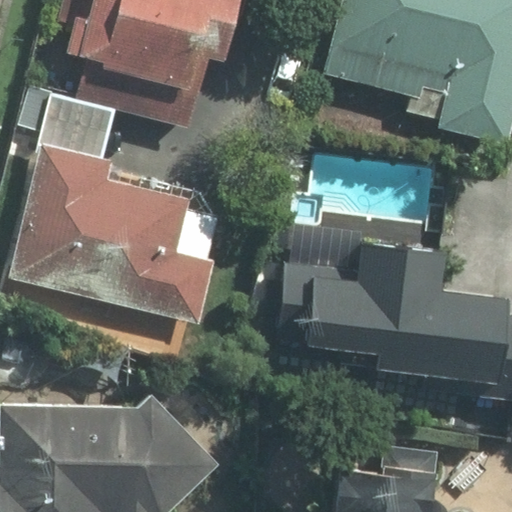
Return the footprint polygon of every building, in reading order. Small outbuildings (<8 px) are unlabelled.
[(170,87),(161,123),(182,128),(198,59),(216,63),(230,0),(55,0),(55,6),(44,3),(40,23),(60,28),(53,60),(111,73),(170,87)] [(511,0),(339,0),(319,78),(402,100),(434,108),(428,130),(499,148),(511,98),(511,0)] [(96,171),(111,103),(41,88),(0,274),(0,283),(197,327),(225,200),(96,171)] [(294,305),(293,334),(495,342),(497,292),(437,290),(438,246),(423,246),(427,162),(278,156),(271,304),(294,305)] [(194,437),(166,409),(0,404),(0,511),(159,511),(192,485),(194,437)] [(420,511),(421,500),(431,500),(433,449),(304,444),(301,511),(420,511)]
